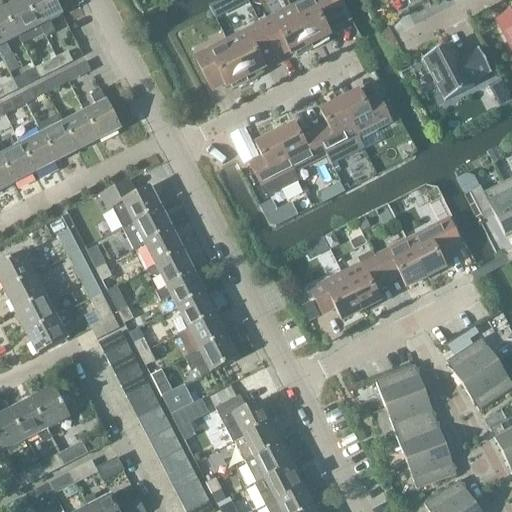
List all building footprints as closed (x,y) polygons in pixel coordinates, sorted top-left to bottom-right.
[(19,37),(23,46),(45,35),(40,26),(40,27),(25,0),(23,0),(4,10),(18,38),(19,37)] [(45,35),(46,38),(56,32),(50,21),(61,16),(52,0),(25,0),(40,27),(40,26),(45,35)] [(308,0),(291,9),(313,51),(318,48),(324,45),(329,42),(326,38),(330,35),(328,31),(350,20),(339,0),(308,0)] [(313,51),(291,9),(259,26),(276,58),(288,52),(290,56),(294,54),(296,59),(302,56),(308,54),(313,51)] [(511,9),(505,13),(504,18),(497,21),(511,50),(511,9)] [(0,55),(2,60),(12,55),(7,44),(18,38),(4,10),(0,11),(0,55)] [(259,78),(264,75),(261,71),(265,69),(263,64),(276,58),(259,26),(227,42),(248,85),(254,82),(259,78)] [(230,87),(231,92),(237,90),(243,87),(248,85),(227,42),(194,59),(211,91),(223,85),(226,89),(230,87)] [(423,60),(445,102),(474,87),(472,83),(491,73),(479,51),(460,61),(452,45),(423,60)] [(61,69),(67,66),(74,62),(69,52),(56,59),(61,69)] [(56,59),(35,70),(40,80),(61,69),(56,59)] [(69,84),(91,73),(86,62),(64,74),(69,84)] [(40,80),(35,70),(14,81),(20,91),(40,80)] [(64,74),(42,85),(47,96),(69,84),(64,74)] [(14,81),(14,80),(0,86),(0,100),(19,90),(14,81)] [(511,102),(501,81),(489,87),(500,110),(511,103),(511,102)] [(42,85),(21,96),(26,107),(47,96),(42,85)] [(96,108),(85,114),(99,142),(120,131),(106,103),(101,93),(100,92),(91,97),(96,108)] [(366,106),(360,93),(340,103),(358,139),(391,123),(379,99),(366,106)] [(21,96),(0,107),(5,117),(26,107),(21,96)] [(321,147),(326,156),(331,166),(364,150),(358,139),(340,103),(320,113),(327,126),(314,133),(321,147)] [(85,114),(63,125),(77,153),(99,142),(85,114)] [(38,128),(42,136),(54,161),(56,164),(77,153),(63,125),(59,117),(38,128)] [(295,126),(275,136),(294,173),(326,156),(321,147),(314,133),(302,139),(295,126)] [(42,136),(20,147),(35,175),(56,164),(54,161),(42,136)] [(299,183),(294,173),(275,136),(255,146),(262,159),(249,166),(267,199),(299,183)] [(20,147),(0,156),(0,159),(13,186),(35,175),(20,147)] [(0,192),(13,186),(0,159),(0,192)] [(478,189),(473,179),(467,177),(459,181),(466,195),(469,193),(471,193),(478,189)] [(511,179),(503,184),(511,202),(511,179)] [(129,182),(101,195),(109,212),(112,210),(123,231),(161,211),(150,190),(136,197),(129,182)] [(511,234),(511,202),(503,184),(486,193),(483,187),(478,189),(471,193),(469,193),(481,216),(491,211),(505,238),(511,234)] [(276,228),(297,217),(291,205),(277,213),(271,202),(260,208),(269,226),(276,228)] [(161,211),(123,231),(134,251),(144,246),(144,247),(172,232),(161,211)] [(453,219),(449,211),(435,218),(439,226),(453,219)] [(407,243),(426,279),(445,269),(439,256),(462,244),(450,220),(407,243)] [(70,232),(58,238),(68,259),(81,253),(70,232)] [(172,232),(144,247),(155,268),(183,254),(172,232)] [(406,289),(426,279),(407,243),(375,259),(386,282),(399,276),(406,289)] [(86,249),(97,271),(106,267),(95,245),(86,249)] [(32,250),(0,267),(0,285),(4,293),(34,277),(28,265),(37,260),(32,250)] [(146,273),(148,277),(156,279),(160,278),(166,289),(194,275),(197,274),(197,270),(193,263),(191,262),(186,252),(183,254),(155,268),(146,273)] [(356,259),(360,266),(342,276),(361,312),(381,302),(374,289),(386,282),(375,259),(371,252),(356,259)] [(81,253),(68,259),(79,281),(91,274),(81,253)] [(97,271),(103,282),(112,277),(106,267),(97,271)] [(91,274),(79,281),(90,302),(102,296),(91,274)] [(194,275),(166,289),(156,294),(161,303),(171,298),(177,311),(205,296),(194,275)] [(361,312),(342,276),(310,292),(322,316),(334,309),(341,322),(361,312)] [(34,277),(4,293),(15,314),(46,298),(34,277)] [(108,293),(118,314),(129,308),(118,288),(108,293)] [(46,298),(15,314),(26,336),(57,320),(56,318),(50,306),(57,302),(54,296),(47,300),(46,298)] [(102,296),(90,302),(102,326),(105,324),(114,319),(102,296)] [(205,296),(177,311),(188,332),(216,318),(205,296)] [(320,318),(312,303),(301,309),(308,324),(320,318)] [(129,308),(118,314),(124,326),(135,320),(129,308)] [(57,320),(26,336),(37,357),(68,341),(61,328),(73,322),(69,313),(57,320)] [(188,332),(199,353),(227,339),(216,318),(188,332)] [(102,326),(92,331),(97,341),(120,329),(114,319),(105,324),(102,326)] [(120,333),(99,344),(105,354),(126,343),(120,333)] [(469,341),(466,336),(449,347),(455,358),(466,351),(472,346),(469,341)] [(135,344),(141,356),(151,351),(145,339),(135,344)] [(199,353),(189,358),(200,380),(210,375),(238,360),(227,339),(199,353)] [(452,373),(463,388),(498,365),(482,340),(472,346),(466,351),(446,364),(452,373)] [(105,355),(104,355),(110,366),(132,354),(127,344),(126,344),(105,355)] [(146,367),(157,362),(151,351),(141,356),(146,367)] [(132,354),(110,366),(116,377),(138,365),(132,354)] [(138,365),(116,377),(121,387),(143,376),(138,365)] [(511,391),(511,385),(498,365),(463,388),(473,404),(479,413),(511,391)] [(419,378),(415,367),(375,383),(386,410),(426,395),(419,378)] [(143,376),(121,387),(127,398),(128,398),(149,387),(143,376)] [(128,398),(133,409),(156,397),(150,387),(128,398)] [(184,387),(162,398),(172,416),(194,405),(184,387)] [(49,431),(70,420),(54,390),(33,401),(48,431),(49,431)] [(426,395),(386,410),(396,437),(436,422),(426,395)] [(133,409),(139,419),(161,408),(156,397),(133,409)] [(240,397),(215,410),(226,433),(233,445),(236,444),(243,440),(272,425),(260,403),(246,410),(240,397)] [(11,412),(27,442),(39,436),(43,443),(53,438),(49,431),(48,431),(33,401),(11,412)] [(207,424),(179,436),(184,447),(221,431),(208,402),(199,406),(207,424)] [(139,419),(144,430),(167,419),(161,408),(139,419)] [(11,412),(0,417),(0,442),(6,453),(27,442),(11,412)] [(503,457),(511,452),(511,418),(490,430),(495,440),(494,440),(503,457)] [(144,430),(150,442),(172,431),(167,419),(144,430)] [(436,422),(396,437),(406,464),(446,449),(436,422)] [(236,444),(246,465),(282,446),(272,425),(243,440),(236,444)] [(150,442),(156,453),(178,441),(172,431),(150,442)] [(156,453),(161,463),(183,452),(178,441),(156,453)] [(66,467),(88,455),(82,443),(60,455),(66,467)] [(246,465),(257,486),(293,467),(282,446),(246,465)] [(452,466),(453,466),(446,449),(406,464),(417,492),(456,476),(452,466)] [(161,463),(167,474),(189,463),(183,452),(161,463)] [(511,452),(503,457),(511,474),(511,452)] [(60,455),(39,466),(45,478),(66,467),(60,455)] [(118,459),(96,470),(103,483),(124,472),(118,459)] [(98,475),(97,472),(92,461),(69,473),(76,486),(98,475)] [(167,474),(172,485),(194,474),(189,463),(167,474)] [(39,466),(18,477),(24,489),(45,478),(39,466)] [(298,476),(293,467),(257,486),(255,487),(266,508),(304,489),(307,487),(307,483),(304,477),(301,475),(298,476)] [(201,473),(207,485),(217,480),(211,468),(201,473)] [(48,484),(55,497),(76,486),(69,473),(48,484)] [(172,485),(178,495),(199,485),(194,474),(172,485)] [(24,489),(18,477),(0,485),(0,493),(3,500),(24,489)] [(207,485),(212,496),(222,491),(217,480),(207,485)] [(465,492),(459,482),(424,506),(427,511),(468,511),(476,507),(466,492),(465,492)] [(27,495),(33,508),(55,497),(48,484),(27,495)] [(178,495),(183,505),(204,494),(199,485),(178,495)] [(310,511),(315,510),(304,489),(266,508),(268,511),(310,511)] [(204,494),(183,505),(186,511),(192,511),(209,504),(204,494)] [(9,511),(25,511),(33,508),(27,495),(6,506),(9,511)] [(89,509),(90,511),(117,511),(110,498),(97,505),(93,497),(84,501),(88,509),(89,509)] [(117,511),(144,511),(138,501),(117,511)]
